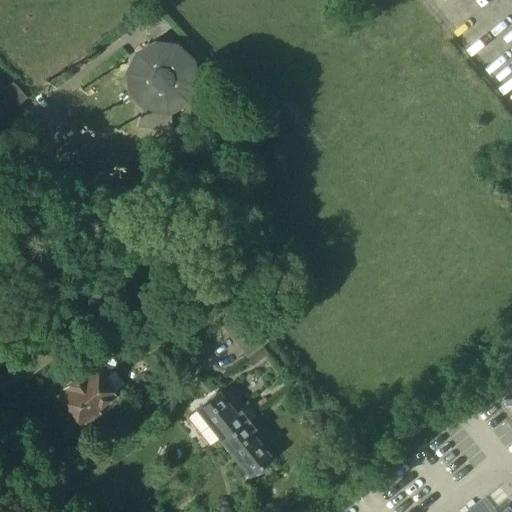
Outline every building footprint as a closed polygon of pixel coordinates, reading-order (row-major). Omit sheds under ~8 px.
[(141,24),(155,40),(170,27),(157,11),(141,24)] [(134,67),(133,86),(141,102),(158,110),(177,107),(188,93),(191,76),(182,59),(165,51),(147,54),(134,67)] [(12,82),(4,89),(19,105),(27,98),(12,82)] [(240,305),(219,322),(229,334),(250,318),(240,305)] [(229,334),(238,345),(259,329),(250,318),(229,334)] [(155,331),(160,337),(168,331),(163,324),(155,331)] [(238,345),(247,357),(267,340),(259,329),(238,345)] [(78,344),(65,355),(74,366),(87,355),(78,344)] [(68,390),(59,396),(80,422),(82,420),(85,424),(98,414),(95,410),(112,396),(92,370),(84,376),(83,374),(66,388),(68,390)] [(197,411),(223,444),(246,426),(219,393),(197,411)] [(169,403),(159,410),(164,417),(174,410),(169,403)] [(273,458),(246,426),(223,444),(250,476),(273,458)] [(340,463),(353,452),(347,446),(335,456),(340,463)]
